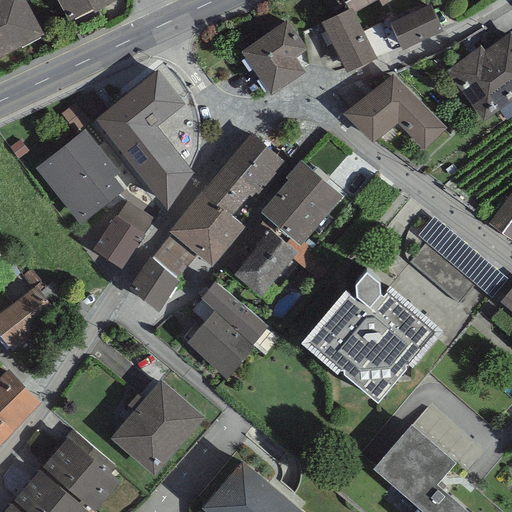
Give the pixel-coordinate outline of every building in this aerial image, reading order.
[(0,0),(0,58),(45,35),(27,0),(0,0)] [(58,0),(69,18),(92,7),(94,10),(112,0),(58,0)] [(430,2),(390,21),(402,47),(442,29),(430,2)] [(351,5),(321,20),(346,71),(376,56),(364,32),(351,5)] [(287,17),(241,48),(270,92),(305,69),(295,54),(307,47),(287,17)] [(384,24),(364,32),(376,56),(392,48),(384,24)] [(511,32),(510,30),(484,48),(481,44),(446,69),(483,120),(511,98),(511,32)] [(185,103),(158,68),(97,117),(167,207),(193,169),(158,123),(185,103)] [(393,71),(343,110),(373,140),(398,121),(424,147),(447,125),(393,71)] [(85,127),(35,166),(79,223),(124,189),(113,176),(119,171),(85,127)] [(251,131),(223,163),(261,194),(284,167),(280,164),(284,160),(251,131)] [(343,194),(301,157),(285,175),(288,177),(260,209),(300,244),(343,194)] [(261,194),(223,163),(201,189),(239,220),(261,194)] [(239,220),(201,189),(169,228),(173,231),(198,252),(212,263),(244,224),(239,220)] [(511,191),(490,221),(511,237),(511,191)] [(127,200),(117,214),(143,232),(153,218),(127,200)] [(117,214),(116,213),(92,247),(120,267),(144,232),(143,232),(117,214)] [(508,279),(433,216),(417,235),(426,243),(474,284),(491,298),(508,279)] [(263,221),(226,264),(235,271),(234,273),(260,295),(298,251),(263,221)] [(187,265),(198,252),(173,231),(162,244),(187,265)] [(458,302),(474,284),(426,243),(411,262),(458,302)] [(177,276),(187,265),(162,244),(152,256),(177,276)] [(152,256),(149,254),(128,285),(158,309),(180,278),(177,276),(152,256)] [(382,292),(380,289),(378,276),(367,267),(355,280),(357,292),(354,295),(344,286),(300,338),(336,369),(338,365),(377,398),(409,361),(414,365),(443,331),(440,328),(443,326),(391,282),(382,292)] [(213,276),(197,294),(214,309),(251,342),(267,324),(213,276)] [(36,284),(0,311),(0,333),(12,348),(58,312),(36,284)] [(511,287),(501,301),(511,310),(511,287)] [(255,345),(251,342),(214,309),(185,341),(226,377),(255,345)] [(0,441),(40,400),(7,367),(0,373),(0,441)] [(205,416),(161,378),(111,436),(155,474),(205,416)] [(455,460),(411,421),(373,464),(420,505),(413,511),(471,511),(436,481),(455,460)] [(69,435),(43,464),(93,508),(119,479),(69,435)] [(306,511),(242,457),(202,504),(211,511),(306,511)] [(29,511),(91,511),(39,468),(13,498),(29,511)] [(23,511),(10,501),(0,511),(23,511)]
